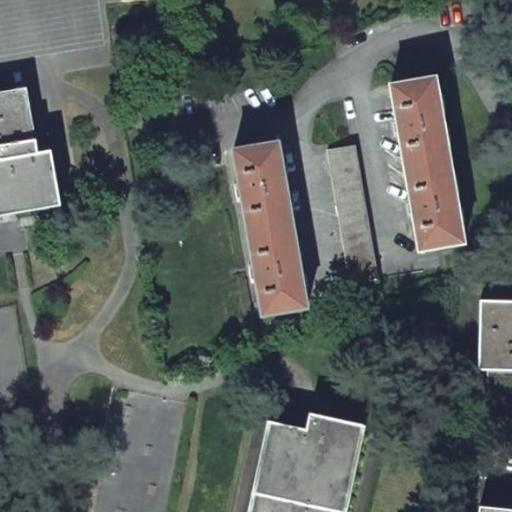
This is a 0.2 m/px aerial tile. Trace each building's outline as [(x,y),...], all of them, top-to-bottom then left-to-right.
[(351,0),(347,8),(372,21),(383,0),(351,0)] [(390,84),(418,252),(464,244),(435,77),(390,84)] [(0,216),(59,206),(50,151),(35,154),(24,92),(0,95),(0,216)] [(233,150),(262,316),(306,308),(278,142),(233,150)] [(327,151),(350,284),(377,280),(354,147),(327,151)] [(511,301),(480,300),(478,371),(511,371),(511,301)] [(343,511),(362,426),(309,413),(306,429),(269,421),(249,511),(343,511)]
